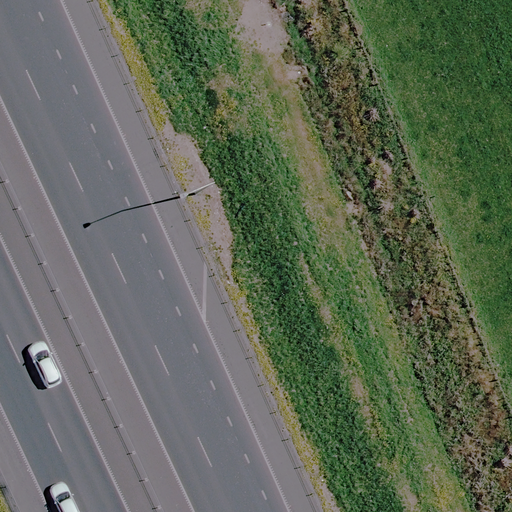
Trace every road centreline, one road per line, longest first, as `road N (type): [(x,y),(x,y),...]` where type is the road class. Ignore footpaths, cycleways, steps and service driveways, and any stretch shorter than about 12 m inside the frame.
road 1 (motorway): [(3,0),(245,511)]
road 2 (motorway): [(98,511),(0,305)]
